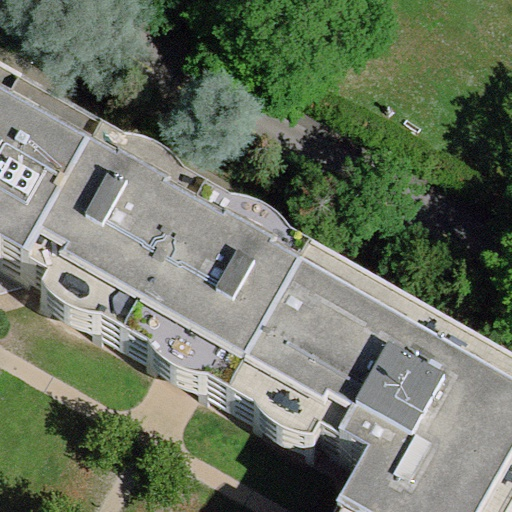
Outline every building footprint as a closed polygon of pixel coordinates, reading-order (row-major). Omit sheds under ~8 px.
[(0,279),(4,273),(28,288),(103,155),(0,95),(0,279)] [(51,300),(136,348),(211,217),(103,155),(28,288),(51,300)] [(136,348),(241,408),(317,276),(211,217),(136,348)] [(511,511),(511,384),(317,276),(241,408),(324,456),(373,483),(357,511),(511,511)] [(317,469),(324,456),(241,408),(136,348),(51,300),(43,314),(57,329),(82,344),(105,348),(148,373),(162,388),(175,397),(185,403),(210,408),(256,434),(277,454),(297,465),(317,469)]
